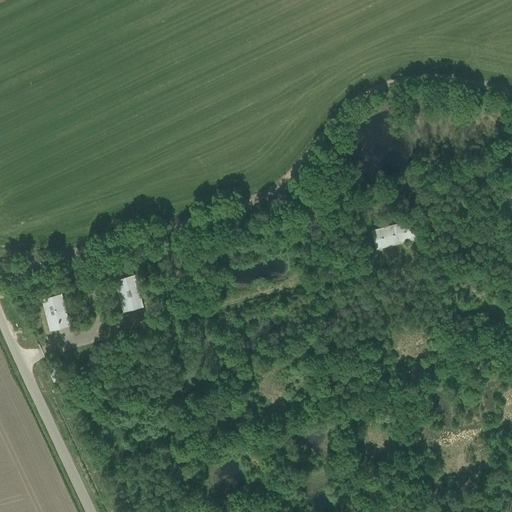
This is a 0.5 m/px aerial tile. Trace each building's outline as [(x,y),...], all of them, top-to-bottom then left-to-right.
[(371,230),(374,239),(376,249),(415,238),(410,219),(371,230)] [(115,280),(118,289),(123,311),(142,306),(134,275),(115,280)] [(459,284),(463,297),(472,294),(469,282),(459,284)] [(50,330),(69,325),(61,294),(42,299),(50,330)] [(54,368),(50,369),(49,370),(54,380),(58,378),(54,368)]
